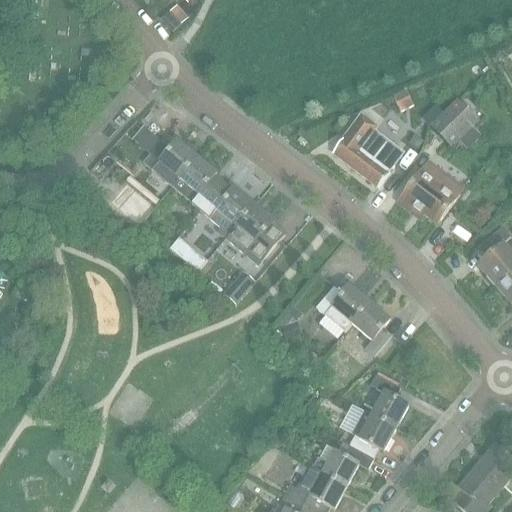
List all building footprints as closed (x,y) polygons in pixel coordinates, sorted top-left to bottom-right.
[(109,34),(100,20),(91,27),(100,40),(109,34)] [(400,113),(413,106),(409,98),(396,104),(400,113)] [(449,152),(477,124),(456,103),(428,131),(449,152)] [(405,158),(376,135),(378,132),(361,119),(333,155),(369,183),(379,191),(405,158)] [(179,181),(197,159),(177,142),(169,151),(161,144),(143,165),(152,173),(159,165),(179,181)] [(197,159),(179,181),(172,190),(200,214),(218,193),(209,185),(217,176),(197,159)] [(427,165),(417,178),(398,205),(432,232),(463,192),(427,165)] [(155,208),(126,185),(111,203),(139,227),(155,208)] [(200,214),(210,222),(220,231),(217,234),(226,242),(254,208),(235,191),(227,200),(218,193),(200,214)] [(226,242),(236,229),(256,246),(249,254),(258,262),(276,241),(267,233),(274,224),(254,208),(226,242)] [(478,270),(496,290),(511,276),(511,256),(511,257),(511,256),(511,242),(503,232),(479,253),(487,262),(478,270)] [(244,275),(224,298),(236,307),(255,284),(244,275)] [(511,276),(496,290),(511,309),(511,276)] [(316,310),(325,318),(345,334),(351,326),(369,305),(350,288),(343,297),(334,289),(316,310)] [(369,305),(351,326),(372,343),(365,351),(374,359),(392,338),(382,330),(389,322),(369,305)] [(384,396),(372,417),(397,431),(409,408),(395,401),(401,391),(376,376),(370,388),(384,396)] [(351,401),(365,387),(359,381),(345,394),(351,401)] [(356,438),(350,448),(374,462),(380,452),(384,454),(397,431),(372,417),(364,413),(359,423),(366,427),(359,439),(356,438)] [(488,507),(511,478),(511,460),(495,446),(458,490),(464,495),(454,506),(460,511),(488,511),(491,509),(488,507)] [(318,461),(313,471),(347,490),(359,467),(368,472),(374,462),(350,448),(344,458),(335,454),(328,466),(318,461)] [(290,471),(284,467),(272,484),(278,488),(290,471)] [(334,511),(347,490),(313,471),(322,477),(310,499),(290,487),(285,498),(309,511),(330,511),(331,511),(334,511)] [(309,511),(285,498),(279,507),(278,507),(275,511),(309,511)]
